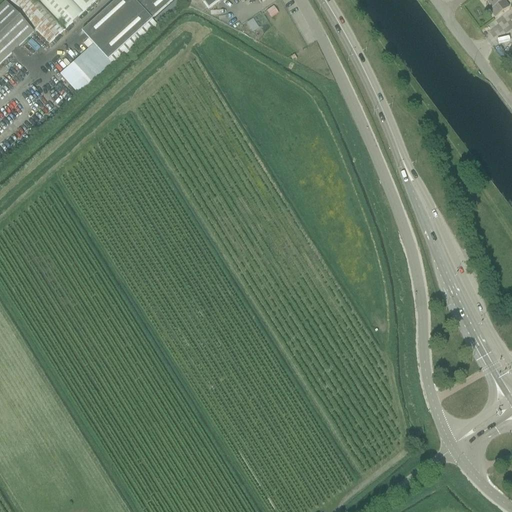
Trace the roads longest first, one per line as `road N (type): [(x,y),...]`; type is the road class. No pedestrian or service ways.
road 1 (unclassified): [(454,448),(431,401),(418,270),(383,174),(294,0)]
road 2 (secondary): [(406,171),(443,271),(509,398)]
road 3 (secondary): [(511,369),(406,171)]
road 4 (secondary): [(406,171),(324,0)]
road 5 (unclassified): [(511,105),(432,0)]
